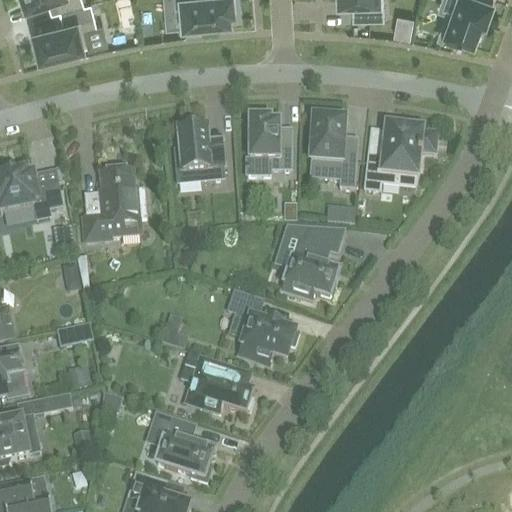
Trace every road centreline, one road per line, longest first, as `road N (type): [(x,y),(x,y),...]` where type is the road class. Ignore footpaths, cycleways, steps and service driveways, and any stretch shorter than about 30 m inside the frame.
road 1 (residential): [(230,511),(279,423),(462,175),(494,103)]
road 2 (residential): [(0,125),(121,91),(282,73)]
road 3 (residential): [(282,73),(392,81),(494,103)]
